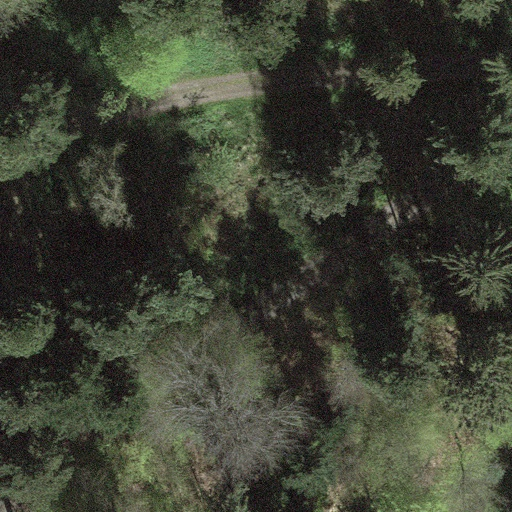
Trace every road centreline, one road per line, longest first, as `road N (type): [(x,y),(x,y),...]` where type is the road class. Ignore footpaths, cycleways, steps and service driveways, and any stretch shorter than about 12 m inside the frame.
road 1 (track): [(511,106),(105,414),(0,511)]
road 2 (track): [(0,146),(226,88),(362,68),(511,60)]
